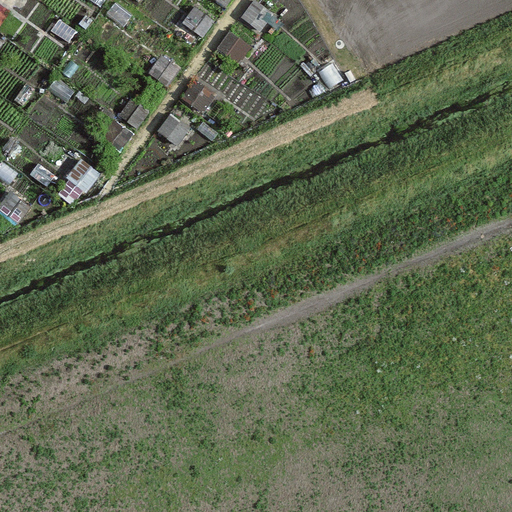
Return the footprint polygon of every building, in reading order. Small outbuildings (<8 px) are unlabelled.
[(106,0),(87,0),(87,2),(100,11),(106,0)] [(210,0),(225,10),(232,0),(210,0)] [(124,28),(134,15),(117,3),(108,16),(124,28)] [(253,3),(240,22),(260,35),(273,17),(253,3)] [(0,5),(0,27),(10,12),(0,5)] [(195,10),(182,29),(202,42),(215,23),(195,10)] [(229,33),(216,52),(236,65),(248,47),(229,33)] [(160,59),(147,77),(167,91),(180,72),(160,59)] [(67,105),(76,93),(57,79),(48,90),(67,105)] [(194,83),(181,102),(201,115),(213,96),(194,83)] [(36,93),(25,85),(12,103),(23,111),(36,93)] [(131,101),(119,119),(139,133),(151,114),(131,101)] [(170,118),(158,136),(178,150),(190,131),(170,118)] [(113,121),(100,140),(120,153),(133,135),(113,121)] [(80,164),(67,182),(87,196),(100,177),(80,164)] [(64,180),(51,171),(39,187),(52,196),(64,180)] [(9,196),(0,209),(0,217),(16,228),(29,210),(9,196)]
